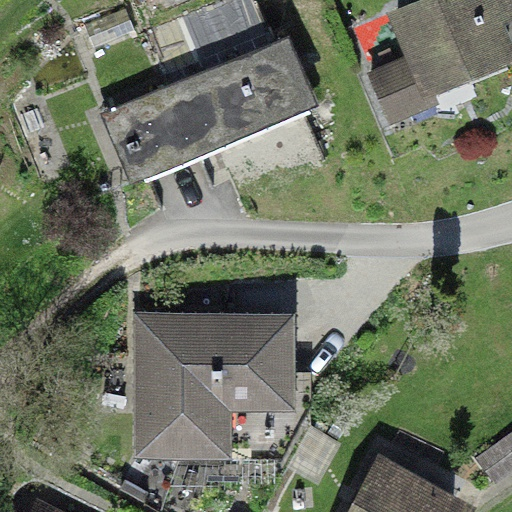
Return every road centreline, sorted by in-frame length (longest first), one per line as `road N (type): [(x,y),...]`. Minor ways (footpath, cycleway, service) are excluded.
road 1 (residential): [(511,226),(438,244),(226,227),(178,232),(115,261)]
road 2 (track): [(115,261),(0,369)]
